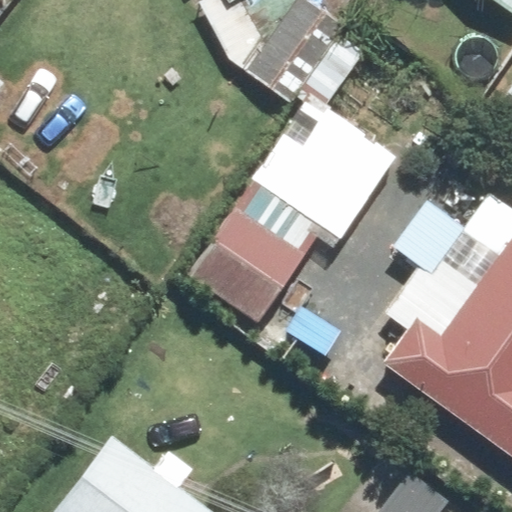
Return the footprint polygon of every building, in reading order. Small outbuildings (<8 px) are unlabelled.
[(290,0),(236,70),(289,104),(297,90),(323,106),(366,43),(306,1),(303,0),(290,0)] [(511,0),(495,0),(511,10),(511,0)] [(0,94),(9,86),(0,77),(0,94)] [(511,90),(500,106),(511,115),(511,90)] [(192,275),(253,318),(320,224),(259,181),(192,275)] [(511,237),(449,326),(420,304),(378,360),(511,461),(511,237)] [(217,511),(105,426),(40,511),(42,511),(217,511)] [(389,467),(361,510),(362,511),(438,511),(444,503),(389,467)]
